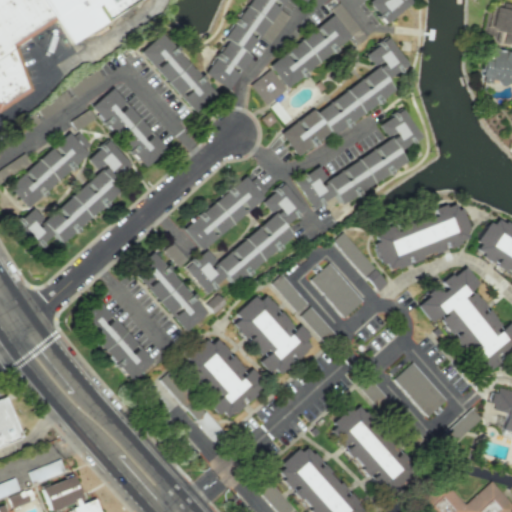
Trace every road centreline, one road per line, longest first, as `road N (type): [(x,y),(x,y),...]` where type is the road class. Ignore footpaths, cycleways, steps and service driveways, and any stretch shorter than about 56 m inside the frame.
road 1 (residential): [(28,317),(239,136),(244,76),(299,8),(310,0),(371,32)]
road 2 (secondary): [(193,511),(28,317)]
road 3 (residential): [(401,337),(458,400),(433,424),(420,423),(369,365)]
road 4 (residential): [(349,360),(215,471)]
road 5 (residential): [(385,303),(396,285),(457,257),(511,295)]
road 6 (secondary): [(12,345),(110,460)]
road 7 (residential): [(401,337),(399,310),(370,306),(347,329),(349,360)]
